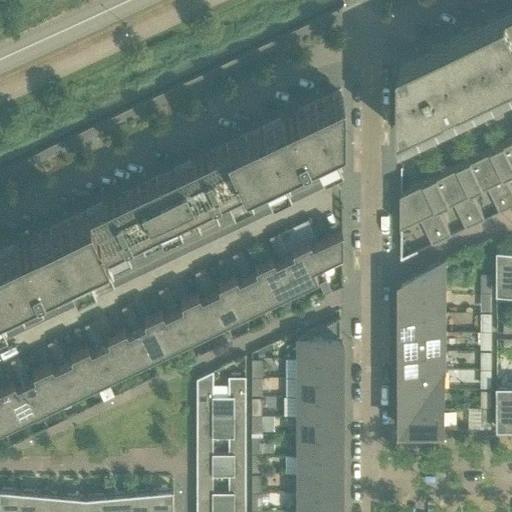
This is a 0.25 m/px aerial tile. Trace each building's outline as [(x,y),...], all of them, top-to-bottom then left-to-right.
[(490,18),(489,19),(511,67),(511,19),(507,10),(497,15),(496,14),(490,17),(490,18)] [(472,27),(470,27),(496,81),(511,73),(511,67),(489,19),(478,24),(478,23),(471,26),(472,27)] [(453,36),(452,36),(478,90),(496,81),(470,27),(460,32),(459,32),(453,35),(453,36)] [(435,44),(432,46),(458,100),(478,90),(452,36),(441,41),(434,44),(435,44)] [(458,100),(432,46),(401,60),(401,127),(458,100)] [(341,89),(245,135),(270,188),(314,166),(307,152),(341,135),(341,89)] [(245,135),(226,144),(245,182),(262,174),(269,188),(270,188),(245,135)] [(511,138),(493,147),(506,175),(511,171),(511,138)] [(226,144),(208,152),(226,190),(245,182),(226,144)] [(493,147),(459,164),(472,191),(487,184),(500,211),(511,204),(511,188),(506,175),(493,147)] [(208,152),(157,177),(182,230),(225,208),(218,194),(226,190),(208,152)] [(459,164),(426,180),(438,207),(453,200),(466,227),(485,218),(472,191),(459,164)] [(157,177),(138,186),(156,224),(173,216),(180,230),(182,230),(157,177)] [(438,207),(426,180),(401,191),(401,225),(420,216),(433,243),(451,234),(438,207)] [(138,186),(119,195),(137,233),(156,224),(138,186)] [(119,195),(67,220),(85,258),(92,272),(137,251),(131,236),(137,233),(119,195)] [(67,220),(50,228),(68,266),(85,258),(67,220)] [(50,228),(31,237),(49,275),(68,266),(50,228)] [(309,240),(300,244),(316,276),(317,276),(312,265),(341,252),(341,229),(311,244),(309,240)] [(277,233),(273,235),(297,285),(316,276),(300,244),(291,248),(293,252),(288,255),(277,233)] [(272,257),(263,262),(279,294),(297,285),(273,235),(269,237),(279,259),(274,261),(272,257)] [(31,237),(0,251),(0,307),(3,315),(49,293),(42,278),(49,275),(31,237)] [(497,292),(511,292),(511,248),(497,248),(497,292)] [(241,250),(236,252),(260,303),(279,294),(263,262),(254,266),(256,270),(251,272),(241,250)] [(235,275),(226,279),(242,312),(260,303),(236,252),(232,254),(242,276),(237,279),(235,275)] [(401,279),(401,292),(445,292),(445,259),(403,279),(401,279)] [(204,268),(199,270),(223,320),(242,312),(226,279),(217,283),(219,287),(214,290),(204,268)] [(198,292),(189,297),(205,329),(223,320),(199,270),(195,272),(205,294),(200,297),(198,292)] [(481,276),(481,291),(491,291),(491,276),(481,276)] [(166,286),(162,288),(186,338),(205,329),(189,297),(180,301),(182,305),(177,308),(166,286)] [(161,310),(152,314),(168,347),(186,338),(162,288),(158,290),(168,312),(163,314),(161,310)] [(491,291),(481,291),(481,306),(491,306),(491,291)] [(401,292),(401,311),(445,311),(445,292),(401,292)] [(130,303),(125,305),(149,356),(168,347),(152,314),(143,319),(145,323),(140,325),(130,303)] [(124,328),(115,332),(131,364),(149,356),(125,305),(121,307),(131,329),(126,332),(124,328)] [(401,311),(401,330),(445,330),(445,311),(401,311)] [(297,334),(297,357),(341,357),(341,354),(339,354),(339,336),(340,315),(297,334)] [(481,316),(481,330),(491,330),(491,316),(481,316)] [(93,321),(88,323),(111,374),(131,364),(115,332),(106,336),(108,340),(103,343),(93,321)] [(87,345),(78,350),(94,382),(111,374),(88,323),(84,325),(94,347),(89,350),(87,345)] [(401,330),(401,349),(445,349),(445,330),(401,330)] [(491,330),(481,330),(481,345),(491,345),(491,330)] [(56,338),(51,340),(75,391),(94,382),(78,350),(69,354),(71,358),(66,361),(56,338)] [(50,363),(41,367),(57,400),(75,391),(51,340),(47,343),(57,365),(52,367),(50,363)] [(401,349),(401,369),(445,369),(445,349),(401,349)] [(481,354),(481,369),(491,369),(491,354),(481,354)] [(18,356),(14,358),(38,409),(57,400),(41,367),(32,372),(34,376),(29,378),(18,356)] [(297,357),(297,376),(341,376),(341,373),(339,373),(339,358),(341,358),(341,357),(297,357)] [(14,380),(4,385),(20,417),(38,409),(14,358),(10,360),(20,382),(15,385),(14,380)] [(251,362),(251,376),(261,376),(261,362),(251,362)] [(196,377),(196,415),(245,415),(245,375),(228,375),(228,384),(213,384),(213,369),(196,377)] [(401,369),(401,388),(445,388),(445,369),(401,369)] [(491,369),(481,369),(481,383),(491,383),(491,369)] [(261,376),(251,376),(251,391),(261,391),(261,376)] [(297,376),(297,396),(341,396),(341,393),(339,393),(339,377),(341,377),(341,376),(297,376)] [(511,425),(511,383),(497,383),(497,428),(511,428),(511,426),(511,425)] [(0,423),(1,426),(20,417),(4,385),(0,386),(0,423)] [(401,388),(401,407),(445,407),(445,388),(401,388)] [(481,393),(481,407),(491,407),(491,393),(481,393)] [(297,396),(297,415),(341,415),(341,412),(339,412),(339,396),(341,396),(297,396)] [(251,400),(251,415),(261,415),(261,400),(251,400)] [(445,407),(401,407),(401,428),(403,428),(403,427),(445,427),(445,407)] [(491,407),(481,407),(481,421),(491,421),(491,407)] [(196,415),(196,453),(245,453),(245,415),(196,415)] [(261,415),(251,415),(251,429),(261,429),(261,415)] [(297,415),(297,434),(341,434),(341,431),(339,431),(339,417),(339,415),(341,415),(297,415)] [(297,434),(297,453),(341,453),(341,451),(339,451),(339,435),(341,435),(341,434),(297,434)] [(251,439),(251,453),(261,453),(261,439),(251,439)] [(196,453),(196,492),(245,492),(245,453),(196,453)] [(261,453),(251,453),(251,468),(261,468),(261,453)] [(297,453),(297,472),(341,472),(341,470),(339,470),(339,454),(341,454),(341,453),(297,453)] [(297,472),(297,492),(341,492),(341,489),(339,489),(339,473),(341,473),(341,472),(297,472)] [(251,477),(251,492),(261,492),(261,477),(251,477)] [(0,511),(20,511),(20,489),(0,487),(0,511)] [(172,511),(172,487),(150,489),(149,511),(172,511)] [(20,511),(41,511),(42,491),(20,489),(20,511)] [(149,511),(150,489),(128,491),(128,511),(149,511)] [(41,511),(63,511),(63,493),(42,491),(41,511)] [(128,511),(128,491),(106,493),(106,511),(128,511)] [(196,492),(195,511),(245,511),(245,492),(196,492)] [(261,492),(251,492),(251,506),(261,506),(261,492)] [(297,492),(297,511),(341,511),(341,508),(340,508),(340,493),(341,492),(297,492)] [(63,511),(84,511),(85,495),(63,493),(63,511)] [(85,495),(84,511),(106,511),(106,493),(85,495)]
